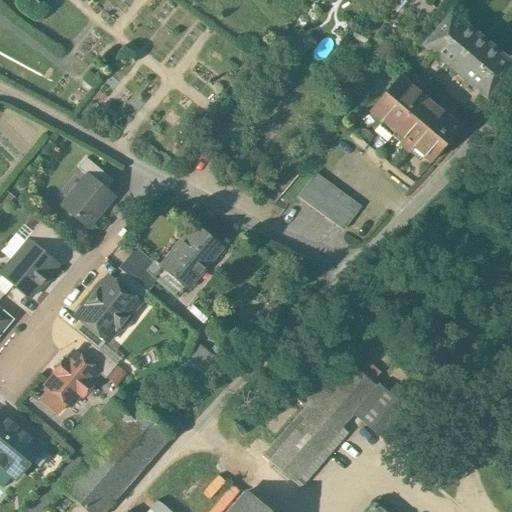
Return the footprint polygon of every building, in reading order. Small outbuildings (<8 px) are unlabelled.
[(390,0),(389,1),(400,9),(406,0),(390,0)] [(511,67),(511,63),(452,13),(424,46),(486,98),(511,67)] [(460,128),(399,77),(370,111),(403,138),(400,143),(410,152),(414,147),(431,162),(460,128)] [(113,181),(85,158),(77,168),(87,176),(87,175),(106,190),(113,181)] [(360,207),(315,174),(298,196),(299,196),(300,196),(344,228),(343,229),(344,229),(360,207)] [(106,190),(87,175),(87,176),(62,206),(88,228),(113,197),(106,190)] [(66,241),(42,220),(26,239),(28,241),(28,240),(51,259),(66,241)] [(221,247),(195,226),(160,267),(186,289),(221,247)] [(51,259),(28,240),(28,241),(0,274),(29,299),(57,265),(51,259)] [(114,281),(138,301),(162,274),(137,253),(114,281)] [(114,281),(108,276),(91,296),(123,323),(140,303),(138,301),(114,281)] [(123,323),(91,296),(74,316),(81,321),(105,341),(107,343),(123,323)] [(0,333),(11,320),(0,310),(0,333)] [(105,341),(81,321),(73,330),(91,345),(97,351),(105,341)] [(97,351),(91,345),(81,358),(98,372),(98,373),(105,379),(116,366),(97,351)] [(74,352),(65,362),(63,360),(53,372),(55,374),(45,386),(69,407),(80,394),(83,397),(93,385),(90,382),(98,373),(98,372),(81,358),(74,352)] [(311,402),(264,456),(269,462),(294,483),(300,487),(347,433),(341,427),(353,415),(389,446),(415,416),(379,384),(377,387),(352,365),(328,393),(322,387),(309,401),(311,402)] [(127,395),(111,381),(92,404),(116,424),(62,489),(87,511),(104,511),(172,434),(138,405),(127,395)] [(144,398),(132,388),(127,395),(138,405),(144,398)] [(41,447),(6,419),(4,421),(0,417),(0,464),(16,478),(41,447)] [(207,511),(220,511),(240,489),(233,483),(207,511)] [(271,511),(247,492),(229,511),(128,511),(127,511),(126,511),(271,511)]
